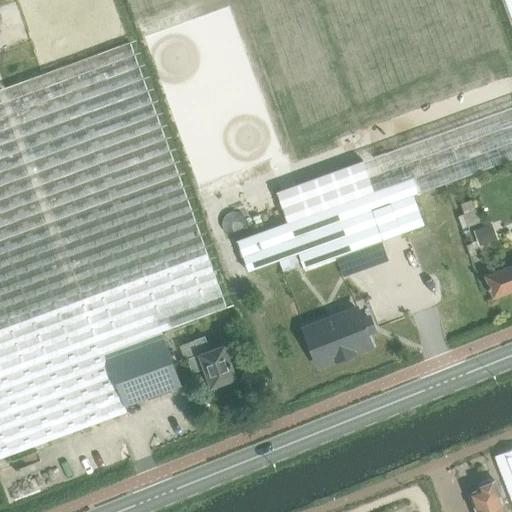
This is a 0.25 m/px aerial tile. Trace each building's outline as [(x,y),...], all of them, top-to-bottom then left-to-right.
[(511,0),(502,0),(511,26),(511,0)] [(162,332),(226,308),(222,296),(223,296),(130,43),(36,77),(0,90),(0,458),(127,412),(125,407),(105,352),(162,332)] [(288,222),(237,240),(248,272),(299,253),(305,269),(336,257),(337,257),(382,241),(408,231),(425,225),(414,197),(447,185),(511,161),(511,106),(277,192),(288,222)] [(481,222),(473,200),(461,204),(465,214),(458,217),(463,229),(481,222)] [(480,246),(499,240),(493,224),(474,230),(480,246)] [(476,255),(472,244),(467,246),(471,257),(476,255)] [(464,261),(450,267),(445,254),(432,258),(437,272),(435,273),(444,297),(473,286),(464,261)] [(511,265),(485,275),(494,298),(511,290),(511,265)] [(357,309),(306,329),(320,365),(371,345),(366,333),(374,330),(369,318),(362,321),(357,309)] [(182,386),(162,332),(105,352),(125,407),(182,386)] [(236,378),(225,346),(211,351),(205,337),(195,340),(200,355),(189,359),(193,373),(205,368),(212,387),(223,383),(224,386),(234,382),(233,379),(236,378)] [(511,511),(511,450),(495,457),(511,502),(511,511)] [(478,486),(479,489),(469,493),(476,511),(507,511),(496,482),(494,482),(493,480),(487,481),(481,483),(478,486)]
